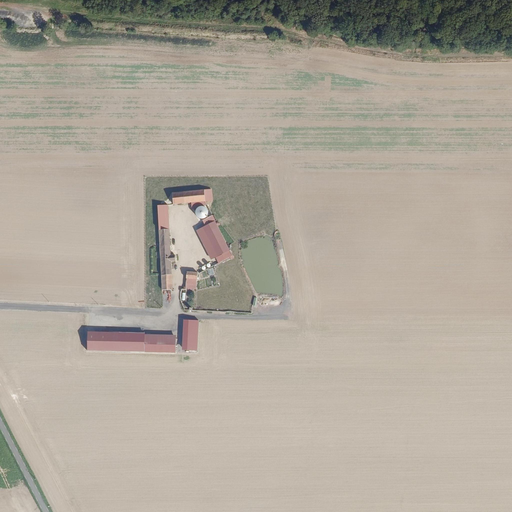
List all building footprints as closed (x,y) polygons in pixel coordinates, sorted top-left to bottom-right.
[(214,199),(212,188),(172,191),(173,203),(193,201),(207,200),(214,199)] [(171,228),(169,204),(159,205),(160,229),(171,228)] [(211,210),(210,209),(210,208),(208,206),(206,206),(205,205),(203,205),(201,206),(200,207),(199,208),(198,210),(198,212),(198,214),(199,216),(200,217),(202,218),(204,218),(206,218),(208,217),(210,216),(210,214),(211,213),(211,212),(211,210)] [(231,249),(214,214),(208,217),(204,219),(207,225),(198,229),(212,259),(231,249)] [(174,290),(173,261),(178,260),(178,255),(176,255),(176,253),(172,253),(171,228),(160,229),(163,290),(174,290)] [(198,350),(199,320),(184,319),(183,350),(198,350)] [(177,353),(177,337),(147,337),(147,332),(90,332),(90,352),(177,353)]
